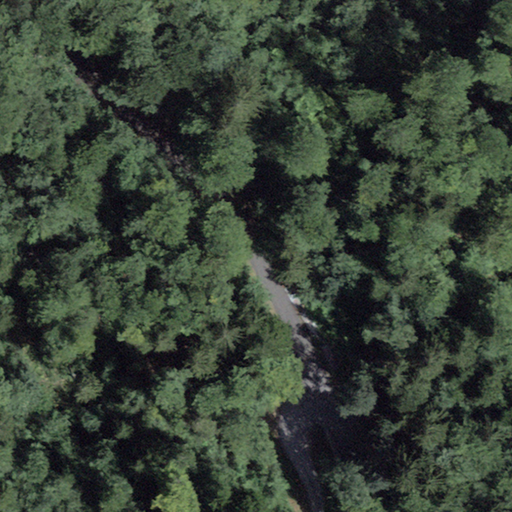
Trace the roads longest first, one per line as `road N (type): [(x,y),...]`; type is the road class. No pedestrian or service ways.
road 1 (track): [(307,388),(233,215),(100,0)]
road 2 (track): [(379,511),(375,493),(307,388)]
road 3 (track): [(324,511),(306,441),(307,388)]
